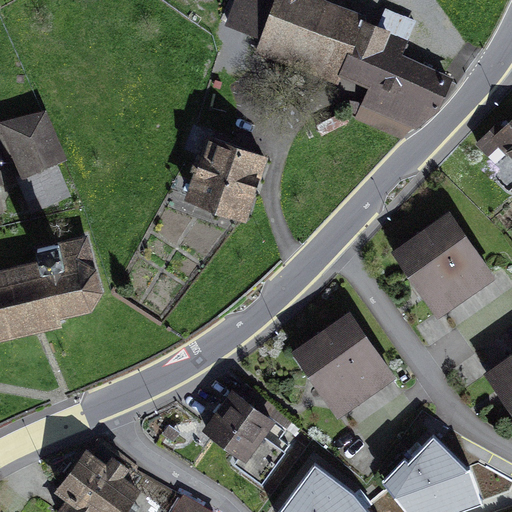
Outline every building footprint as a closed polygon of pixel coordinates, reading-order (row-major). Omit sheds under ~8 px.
[(232,0),(224,24),(259,36),(255,50),(339,82),(342,74),(368,85),(354,117),(402,139),(412,127),(416,129),(439,107),(453,74),(403,52),(416,20),(386,7),(378,20),(365,15),(366,12),(332,0),(232,0)] [(47,107),(0,118),(0,123),(21,172),(16,174),(32,210),(72,195),(56,160),(69,155),(47,107)] [(511,112),(508,116),(504,112),(474,141),(496,162),(508,149),(511,153),(511,112)] [(270,151),(207,128),(185,194),(247,216),(270,151)] [(450,205),(392,246),(437,311),(496,273),(450,205)] [(0,264),(0,336),(63,321),(61,314),(92,307),(103,288),(88,232),(61,238),(59,231),(35,236),(39,255),(0,264)] [(350,304),(291,346),(338,413),(397,373),(350,304)] [(511,348),(484,368),(511,408),(511,348)] [(232,384),(201,426),(239,453),(234,460),(262,482),(301,426),(253,387),(246,394),(232,384)] [(432,434),(386,482),(409,511),(450,511),(483,500),(471,465),(468,466),(432,434)] [(86,443),(54,486),(66,495),(55,510),(57,511),(121,511),(147,476),(137,468),(139,466),(101,436),(97,438),(91,446),(86,443)] [(315,462),(277,511),(371,511),(354,488),(352,490),(315,462)] [(218,511),(184,492),(172,511),(218,511)]
